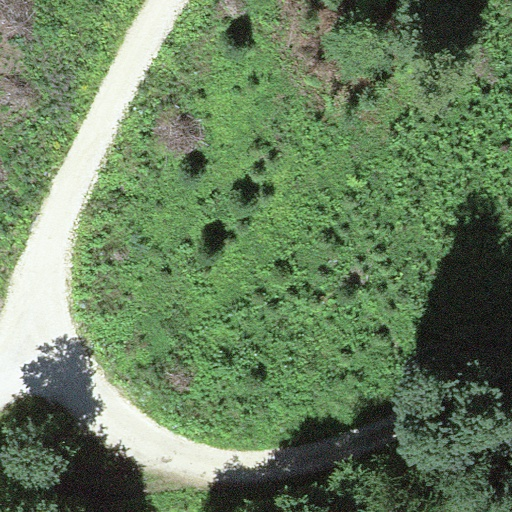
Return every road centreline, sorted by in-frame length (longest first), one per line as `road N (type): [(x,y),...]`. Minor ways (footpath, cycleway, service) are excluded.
road 1 (track): [(511,371),(324,447),(230,462),(157,449),(95,411),(13,331)]
road 2 (track): [(177,0),(13,331)]
